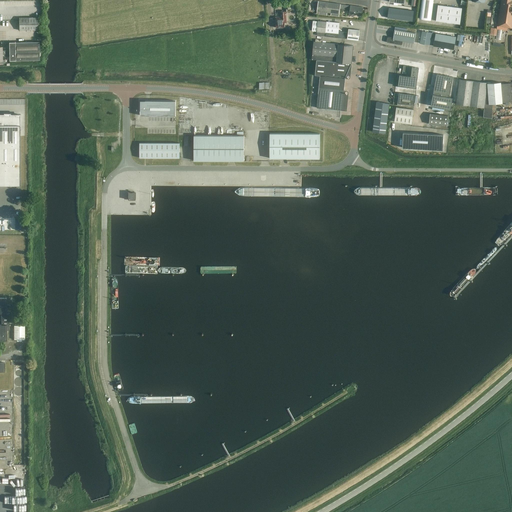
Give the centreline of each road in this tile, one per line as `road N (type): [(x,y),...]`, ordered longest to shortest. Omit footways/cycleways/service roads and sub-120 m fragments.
road 1 (unclassified): [(145,494),(104,356),(106,185),(125,168)]
road 2 (unclassified): [(125,88),(222,96),(356,133)]
road 3 (tertiary): [(511,374),(426,445),(323,511)]
road 4 (unclassified): [(125,168),(328,169),(353,157)]
road 5 (track): [(351,389),(167,486)]
road 6 (unclassified): [(353,157),(380,170),(511,171)]
